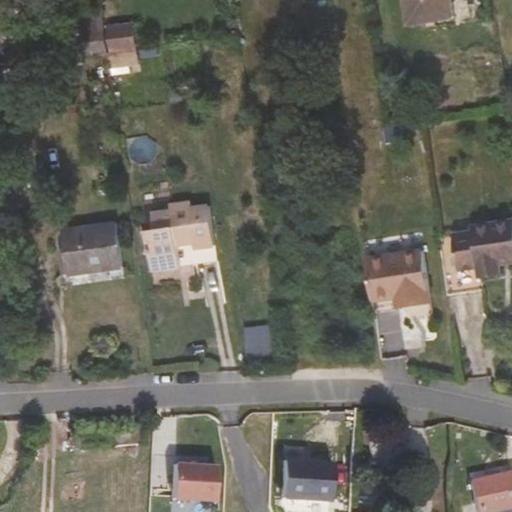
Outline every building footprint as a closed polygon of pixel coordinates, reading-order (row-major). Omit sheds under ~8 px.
[(406,0),(410,25),(454,19),(450,0),(406,0)] [(110,54),(105,18),(96,19),(97,25),(87,26),(89,42),(83,43),(85,57),(110,54)] [(110,31),(112,54),(139,50),(135,27),(110,31)] [(191,203),(174,206),(183,266),(218,262),(211,207),(192,210),(191,203)] [(183,266),(174,206),(171,206),(171,213),(154,215),(161,269),(183,266)] [(474,231),(440,237),(449,296),(483,290),(481,278),(502,276),(501,265),(511,263),(511,220),(474,226),(474,231)] [(118,226),(65,232),(71,275),(124,268),(118,226)] [(424,251),(404,254),(412,305),(431,302),(424,251)] [(404,254),(367,260),(375,311),(412,305),(404,254)] [(242,328),(247,362),(276,358),(271,324),(242,328)] [(141,448),(141,431),(78,431),(77,449),(141,448)] [(332,465),(284,462),(281,501),(330,504),(332,465)] [(216,470),(173,467),(170,506),(213,509),(216,470)] [(511,477),(511,478),(510,473),(470,482),(476,511),(502,511),(502,510),(511,507),(511,477)]
